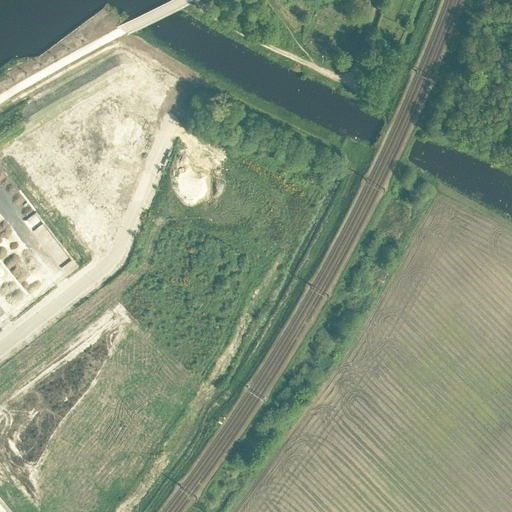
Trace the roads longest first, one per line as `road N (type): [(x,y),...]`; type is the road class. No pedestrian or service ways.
road 1 (unclassified): [(171,118),(111,259),(0,349)]
road 2 (track): [(190,0),(351,84)]
